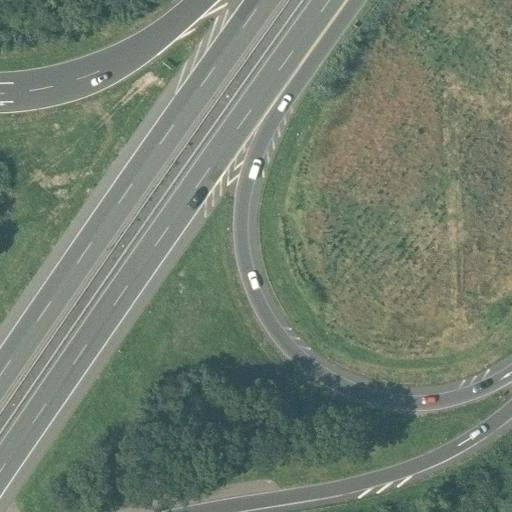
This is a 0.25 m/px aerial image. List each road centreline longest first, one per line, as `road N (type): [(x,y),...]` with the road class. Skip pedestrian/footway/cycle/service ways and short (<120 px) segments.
road 1 (motorway): [(511,376),(457,399),(373,397),(291,353),(264,316),(243,245),(244,209),(288,99),(357,0)]
road 2 (motorway): [(0,472),(335,0)]
road 3 (motorway): [(263,0),(0,379)]
road 4 (motorway): [(187,511),(366,480),(448,450),(511,407)]
road 5 (motorway): [(192,0),(83,66),(0,82)]
